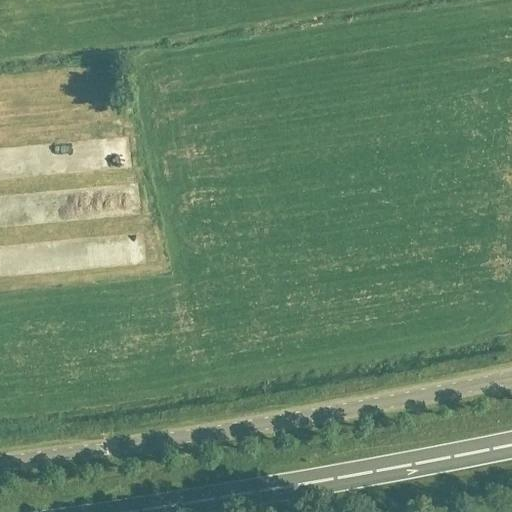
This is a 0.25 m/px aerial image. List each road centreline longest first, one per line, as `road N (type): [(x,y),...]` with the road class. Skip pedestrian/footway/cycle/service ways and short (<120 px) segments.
road 1 (unclassified): [(0,466),(511,379)]
road 2 (trunk): [(157,511),(511,448)]
